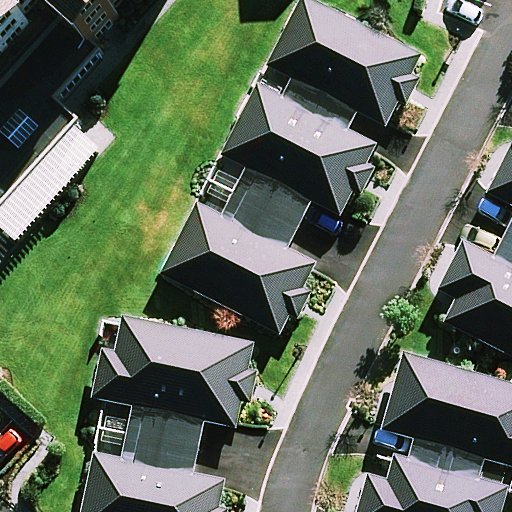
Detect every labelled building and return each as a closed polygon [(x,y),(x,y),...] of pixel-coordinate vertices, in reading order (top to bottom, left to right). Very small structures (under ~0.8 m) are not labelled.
[(0,0),(0,78),(52,20),(92,54),(139,0),(0,0)] [(196,212),(163,278),(282,337),(291,318),(302,323),(314,300),(303,294),(317,267),(289,253),(313,206),(341,220),(353,196),(362,200),(375,174),(366,169),(374,152),(345,138),(357,115),(386,129),(397,107),(407,112),(420,87),(410,82),(419,63),(300,4),(267,70),(295,84),(283,108),(255,94),(222,159),(251,173),(224,226),(196,212)] [(448,331),(511,363),(511,158),(488,206),(507,216),(484,261),(463,250),(440,295),(461,305),(448,331)] [(257,352),(129,324),(120,362),(106,359),(95,408),(110,411),(99,461),(87,511),(225,511),(222,511),(227,487),(194,480),(206,426),(239,434),(244,411),(255,413),(263,377),(252,375),(257,352)] [(506,511),(511,492),(511,489),(501,487),(506,468),(511,469),(511,382),(404,353),(382,430),(406,437),(394,480),(370,473),(359,511),(506,511)]
